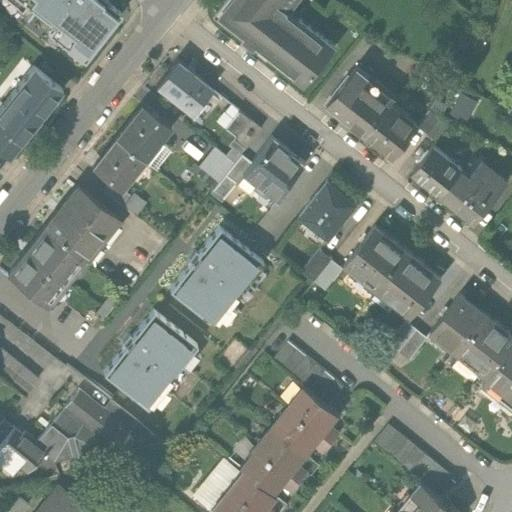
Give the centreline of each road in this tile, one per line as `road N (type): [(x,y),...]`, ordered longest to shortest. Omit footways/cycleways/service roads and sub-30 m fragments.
road 1 (residential): [(511,287),(166,13)]
road 2 (residential): [(0,223),(166,13)]
road 3 (residential): [(511,496),(396,401)]
road 4 (residential): [(396,401),(307,511)]
road 5 (residential): [(396,401),(301,326)]
